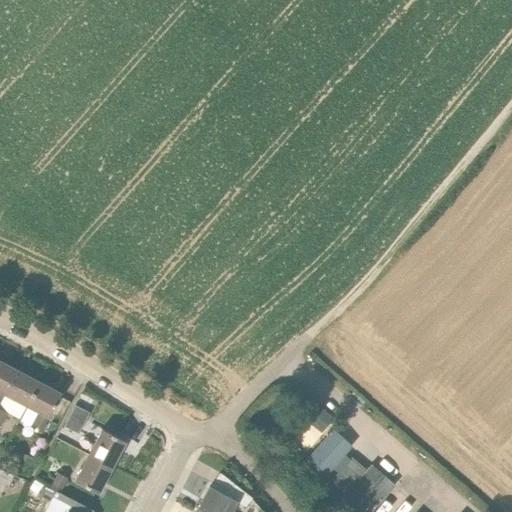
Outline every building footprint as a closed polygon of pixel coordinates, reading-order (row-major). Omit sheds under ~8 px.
[(0,403),(5,394),(18,370),(0,360),(0,403)] [(18,370),(5,394),(27,406),(40,381),(18,370)] [(27,406),(38,412),(31,424),(42,430),(62,393),(40,381),(27,406)] [(72,413),(66,425),(80,433),(87,421),(92,411),(77,403),(72,413)] [(329,424),(292,467),(317,489),(354,447),(329,424)] [(126,441),(102,429),(97,439),(88,454),(112,467),(126,441)] [(287,449),(294,455),(300,449),(292,442),(287,449)] [(31,472),(37,456),(18,450),(13,466),(31,472)] [(88,454),(75,480),(99,493),(112,467),(88,454)] [(338,471),(323,489),(339,503),(355,485),(338,471)] [(58,473),(51,486),(61,491),(67,478),(58,473)] [(209,487),(197,509),(202,511),(231,511),(237,502),(246,506),(252,498),(220,473),(211,487),(209,487)] [(366,476),(362,480),(360,479),(355,485),(339,503),(349,511),(368,511),(393,483),(382,475),(374,484),(366,476)] [(390,492),(373,511),(404,511),(409,507),(390,492)]
